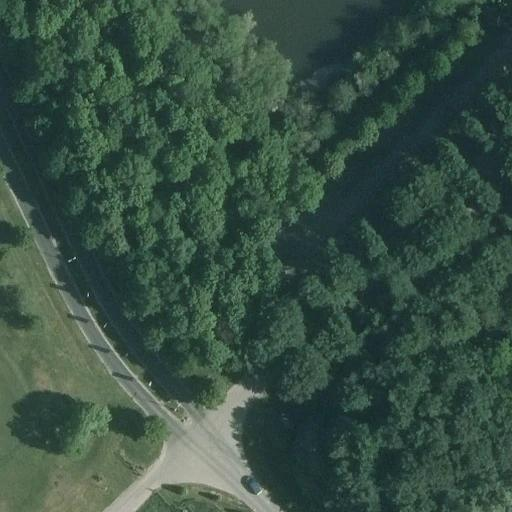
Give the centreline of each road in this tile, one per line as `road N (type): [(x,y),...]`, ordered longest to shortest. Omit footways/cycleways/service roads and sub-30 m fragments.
road 1 (unclassified): [(511,136),(199,437)]
road 2 (unclassified): [(199,437),(191,409),(106,305),(0,76)]
road 3 (unclassified): [(0,151),(100,351),(169,427),(199,437)]
